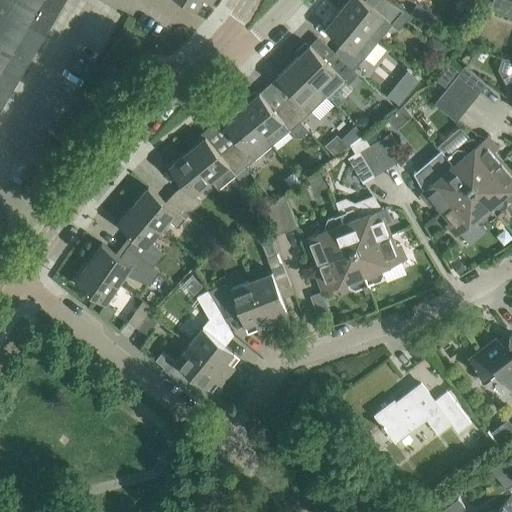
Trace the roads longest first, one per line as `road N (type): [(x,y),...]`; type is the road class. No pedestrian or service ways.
road 1 (residential): [(231,450),(280,367),(460,299),(511,267)]
road 2 (residential): [(21,282),(89,182),(210,50)]
road 3 (residential): [(231,450),(21,282)]
